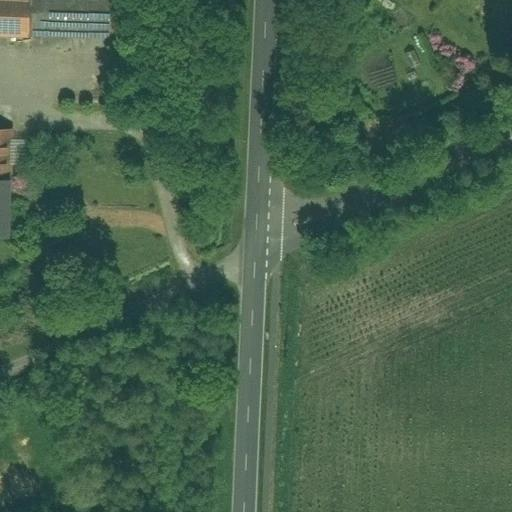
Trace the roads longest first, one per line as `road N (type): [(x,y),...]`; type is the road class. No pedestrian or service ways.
road 1 (residential): [(251,264),(272,234),(511,129)]
road 2 (tertiary): [(251,264),(262,0)]
road 3 (tertiary): [(242,511),(251,264)]
road 4 (track): [(186,288),(0,371)]
